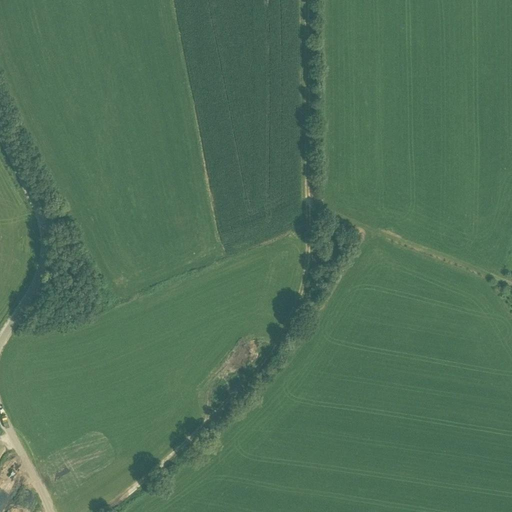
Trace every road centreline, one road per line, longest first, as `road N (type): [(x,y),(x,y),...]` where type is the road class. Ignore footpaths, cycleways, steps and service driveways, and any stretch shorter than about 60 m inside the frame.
road 1 (track): [(306,0),(310,237),(287,339),(220,420),(111,511)]
road 2 (track): [(511,285),(309,209)]
road 3 (unclassified): [(0,338),(34,283),(36,232),(0,143)]
